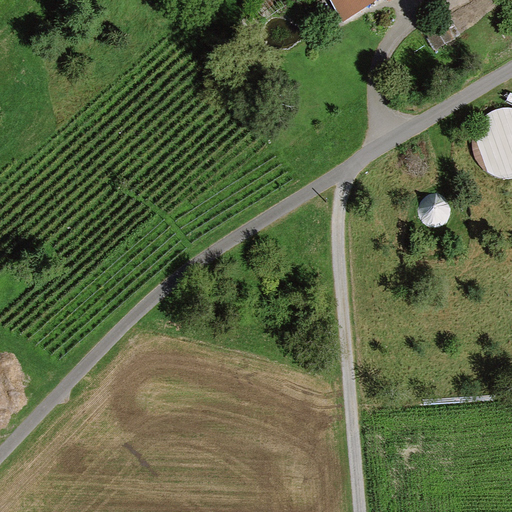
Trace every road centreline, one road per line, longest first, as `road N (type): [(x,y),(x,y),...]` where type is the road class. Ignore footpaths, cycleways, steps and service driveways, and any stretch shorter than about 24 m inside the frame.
road 1 (track): [(0,448),(192,260),(350,161)]
road 2 (track): [(350,161),(332,224),(354,511)]
road 3 (unclassified): [(511,68),(350,161)]
